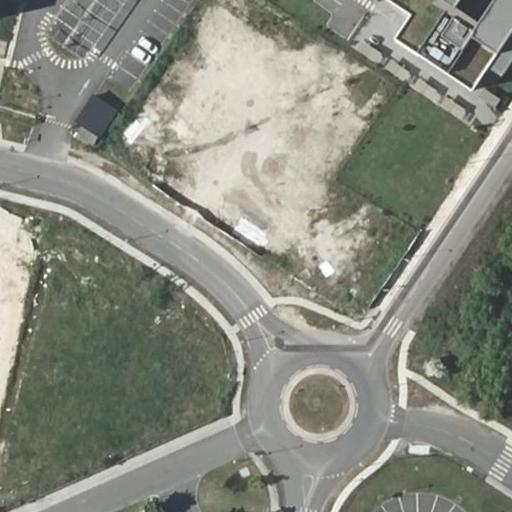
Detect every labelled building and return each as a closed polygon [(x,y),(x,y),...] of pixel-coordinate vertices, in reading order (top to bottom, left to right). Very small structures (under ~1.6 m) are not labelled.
[(68,0),(45,34),(86,62),(129,0),(68,0)] [(511,0),(392,0),(420,18),(405,42),(478,90),(494,64),(511,75),(511,0)] [(97,96),(79,124),(100,137),(118,109),(97,96)] [(83,128),(78,136),(94,147),(100,139),(83,128)] [(181,386),(148,404),(163,431),(197,413),(181,386)]
